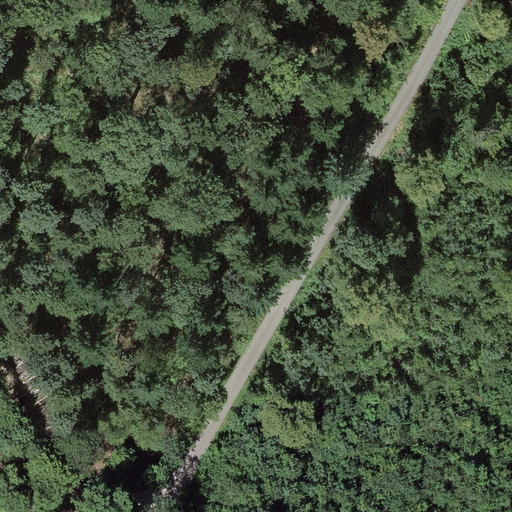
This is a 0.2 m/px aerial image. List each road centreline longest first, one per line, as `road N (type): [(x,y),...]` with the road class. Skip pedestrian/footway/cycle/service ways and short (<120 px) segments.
road 1 (track): [(454,0),(169,496)]
road 2 (track): [(0,385),(58,476),(115,499),(169,496)]
